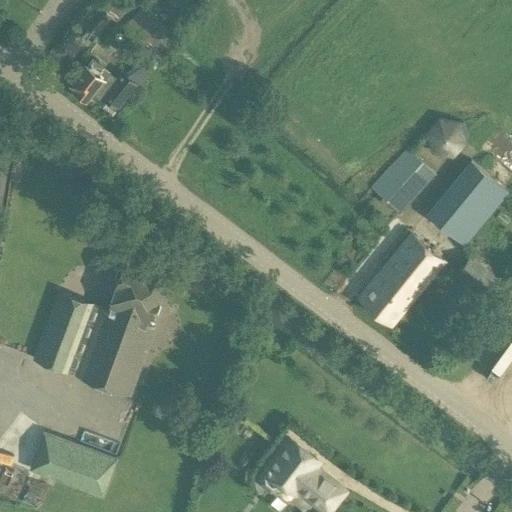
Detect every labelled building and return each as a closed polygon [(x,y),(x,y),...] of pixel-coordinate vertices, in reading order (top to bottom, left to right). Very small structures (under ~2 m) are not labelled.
[(102,5),(86,23),(97,34),(112,17),(117,22),(126,11),(112,0),(106,0),(102,5)] [(173,32),(144,6),(125,27),(153,53),(173,32)] [(118,107),(137,83),(121,70),(116,76),(108,71),(109,70),(91,56),(70,84),(75,88),(73,91),(86,101),(89,97),(96,103),(101,104),(106,101),(108,99),(118,107)] [(452,155),(466,141),(460,122),(441,118),(426,133),(434,151),(452,155)] [(401,212),(437,173),(408,147),(372,186),(401,212)] [(471,159),(427,213),(465,244),(510,190),(471,159)] [(412,231),(404,241),(361,295),(394,322),(446,258),(412,231)] [(484,292),(497,276),(471,254),(458,270),(484,292)] [(160,308),(162,302),(159,296),(167,275),(146,267),(144,268),(125,260),(124,261),(118,265),(115,273),(117,278),(116,281),(117,281),(112,296),(112,297),(108,308),(59,290),(34,356),(131,392),(155,325),(148,323),(152,311),(154,312),(160,308)] [(103,494),(117,457),(44,431),(31,468),(103,494)] [(329,509),(345,488),(315,465),(320,458),(292,436),(265,471),(267,481),(273,485),(282,484),(287,477),(329,509)]
